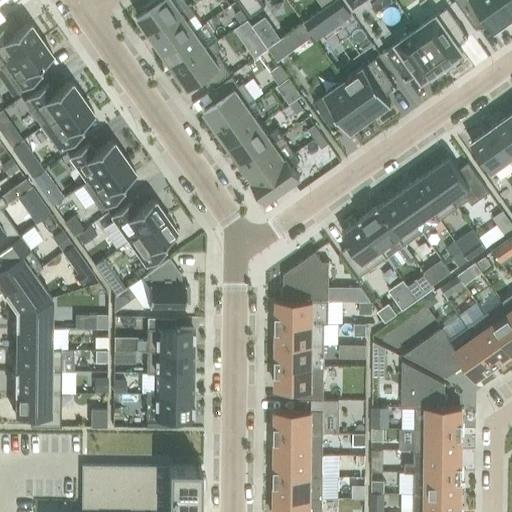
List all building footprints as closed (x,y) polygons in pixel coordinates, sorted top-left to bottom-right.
[(138,16),(150,34),(181,12),(172,0),(160,0),(159,1),(157,0),(155,0),(146,7),(148,9),(138,16)] [(260,0),(238,0),(250,16),(265,5),(260,0)] [(341,0),(334,0),(326,6),(337,22),(350,13),(341,0)] [(346,0),(352,9),(364,0),(346,0)] [(455,0),(475,29),(487,20),(494,30),(511,17),(511,12),(503,0),(455,0)] [(511,0),(503,0),(511,12),(511,0)] [(163,52),(194,30),(187,20),(195,14),(190,7),(181,12),(150,34),(163,52)] [(468,36),(447,7),(416,29),(444,69),(457,60),(455,57),(462,52),(457,44),(468,36)] [(240,9),(234,14),(241,24),(247,19),(240,9)] [(267,47),(280,38),(264,16),(251,25),(267,47)] [(247,19),(235,28),(255,57),(268,48),(247,19)] [(0,28),(0,66),(40,38),(29,21),(9,35),(4,27),(6,26),(5,25),(0,28)] [(267,47),(276,60),(312,35),(302,22),(280,38),(267,47)] [(384,51),(405,80),(416,73),(421,80),(429,75),(431,78),(444,69),(416,29),(384,51)] [(175,70),(214,42),(206,47),(194,30),(163,52),(175,70)] [(52,55),(40,38),(0,66),(0,68),(17,93),(41,76),(41,75),(38,76),(32,68),(52,55)] [(202,78),(209,87),(229,73),(223,64),(223,63),(215,51),(219,48),(214,42),(175,70),(188,88),(202,78)] [(390,102),(385,94),(396,87),(375,57),(345,79),(371,116),(390,102)] [(288,77),(279,64),(270,71),(279,84),(282,82),(288,77)] [(204,110),(216,128),(255,101),(243,82),(238,85),(232,76),(211,91),(218,100),(204,110)] [(288,77),(282,82),(289,92),(295,87),(288,77)] [(333,131),(344,123),(350,131),(371,116),(345,79),(312,102),(333,131)] [(23,100),(41,126),(82,97),(70,80),(51,94),(45,86),(48,84),(47,83),(23,100)] [(94,113),(82,97),(41,126),(59,151),(83,134),(82,133),(80,135),(74,127),(94,113)] [(303,108),(296,98),(289,103),(296,113),(303,108)] [(229,146),(260,124),(253,113),(260,108),(255,101),(216,128),(229,146)] [(0,130),(10,124),(0,110),(0,130)] [(511,155),(511,123),(506,116),(489,128),(509,157),(511,155)] [(241,163),(272,141),(280,136),(283,134),(277,126),(267,134),(260,124),(229,146),(241,163)] [(314,138),(321,134),(314,124),(307,129),(314,138)] [(509,157),(489,128),(470,141),(491,170),(509,157)] [(328,143),(321,134),(314,138),(321,148),(328,143)] [(253,180),(252,181),(252,182),(294,153),(294,152),(284,158),(277,148),(285,142),(280,136),(272,141),(241,163),(253,180)] [(82,184),(82,185),(123,156),(112,139),(92,153),(87,145),(89,144),(88,142),(68,157),(85,181),(82,184)] [(265,200),(276,192),(278,195),(289,187),(288,184),(299,176),(291,165),(299,160),(294,153),(252,182),(265,200)] [(42,169),(31,154),(21,161),(32,176),(42,169)] [(135,172),(123,156),(82,185),(100,210),(124,193),(124,192),(121,194),(115,186),(135,172)] [(449,156),(430,169),(457,207),(468,199),(471,204),(489,192),(468,162),(458,169),(449,156)] [(8,175),(18,168),(10,157),(0,165),(8,175)] [(32,177),(51,205),(52,205),(62,199),(64,197),(48,175),(44,169),(43,169),(32,177)] [(457,207),(430,169),(413,182),(439,219),(457,207)] [(16,185),(21,193),(31,186),(25,179),(16,185)] [(439,219),(413,182),(395,194),(422,231),(439,219)] [(49,213),(31,186),(21,193),(17,195),(36,222),(49,213)] [(422,231),(395,194),(378,206),(378,205),(377,206),(404,244),(422,231)] [(110,215),(128,241),(165,215),(153,198),(134,212),(128,204),(131,202),(130,201),(110,215)] [(0,247),(19,234),(0,207),(6,203),(0,206),(0,247)] [(404,244),(377,206),(359,218),(386,256),(404,244)] [(492,217),(496,223),(504,234),(511,228),(511,224),(502,210),(492,217)] [(177,231),(165,215),(128,241),(146,266),(166,252),(165,251),(162,253),(157,245),(177,231)] [(82,228),(75,217),(65,224),(73,235),(82,228)] [(358,276),(386,256),(359,218),(358,219),(359,220),(342,232),(350,244),(340,251),(358,276)] [(82,244),(96,234),(90,225),(76,235),(82,244)] [(63,230),(52,238),(61,250),(71,243),(63,230)] [(0,247),(0,286),(3,291),(2,292),(3,293),(41,266),(28,247),(19,234),(0,247)] [(477,235),(459,247),(461,250),(468,259),(485,247),(478,236),(477,235)] [(511,235),(492,250),(499,259),(511,250),(511,235)] [(452,257),(458,266),(468,259),(461,250),(452,257)] [(282,299),(276,299),(276,300),(328,301),(329,261),(321,261),(314,251),(283,273),(282,299)] [(491,264),(485,255),(476,261),(482,270),(491,264)] [(150,305),(187,305),(189,305),(189,286),(185,286),(185,283),(183,283),(183,286),(180,286),(180,274),(168,257),(141,275),(148,285),(148,305),(150,305)] [(457,274),(464,284),(481,272),(475,262),(457,274)] [(73,275),(81,285),(94,275),(87,265),(73,275)] [(14,309),(51,297),(33,272),(42,266),(41,266),(3,293),(14,309)] [(423,271),(432,284),(440,279),(430,266),(423,271)] [(446,282),(453,292),(464,284),(457,274),(446,282)] [(125,287),(117,277),(107,284),(115,294),(125,287)] [(407,286),(417,300),(427,292),(417,278),(407,286)] [(417,300),(407,286),(402,280),(388,290),(403,310),(417,300)] [(114,295),(113,311),(135,295),(128,285),(125,287),(115,294),(114,295)] [(348,287),(348,300),(359,301),(371,301),(361,287),(348,287)] [(420,298),(428,308),(437,301),(430,291),(420,298)] [(511,293),(502,300),(511,315),(511,293)] [(51,297),(14,309),(14,327),(15,327),(51,327),(51,297)] [(328,301),(276,300),(276,322),(328,322),(328,301)] [(511,315),(502,300),(484,313),(511,352),(511,351),(511,315)] [(371,301),(359,301),(359,312),(371,312),(371,301)] [(377,312),(382,320),(385,322),(386,322),(396,314),(388,303),(377,312)] [(107,328),(107,314),(95,313),(95,328),(107,328)] [(511,352),(484,313),(466,325),(494,365),(501,360),(500,360),(511,352)] [(146,350),(192,350),(192,328),(174,327),(174,317),(147,317),(146,327),(146,350)] [(328,322),(276,322),(276,343),(324,344),(324,323),(328,323),(328,322)] [(353,323),(353,335),(365,335),(365,323),(353,323)] [(449,337),(448,338),(466,362),(476,377),(487,369),(487,370),(494,365),(466,325),(449,337)] [(15,348),(51,349),(51,327),(15,327),(14,327),(14,328),(15,328),(15,348)] [(441,328),(403,354),(446,376),(452,372),(452,373),(462,366),(462,365),(465,363),(466,362),(448,338),(441,328)] [(372,361),(385,362),(385,349),(373,341),(372,340),(372,361)] [(324,344),(276,343),(275,365),(323,365),(324,344)] [(365,344),(338,344),(338,357),(365,357),(365,344)] [(60,371),(60,349),(51,349),(15,348),(15,369),(13,369),(13,370),(60,371)] [(95,362),(107,361),(107,349),(95,349),(95,362)] [(113,349),(113,363),(125,363),(125,349),(113,349)] [(156,371),(191,372),(192,350),(146,350),(146,371),(156,371)] [(444,383),(401,360),(401,406),(426,406),(462,407),(462,406),(444,406),(444,401),(445,390),(444,390),(444,383)] [(275,365),(275,387),(291,388),(291,399),(323,399),(323,388),(323,365),(275,365)] [(13,392),(60,392),(60,371),(13,370),(13,392)] [(156,371),(155,393),(191,394),(191,372),(156,371)] [(106,377),(95,377),(94,392),(106,392),(106,377)] [(112,392),(113,392),(125,393),(125,380),(113,380),(113,386),(112,392)] [(30,414),(30,425),(60,426),(60,392),(13,392),(13,393),(14,393),(14,414),(30,414)] [(172,416),(191,416),(191,394),(155,393),(146,393),(145,416),(146,416),(172,416)] [(426,427),(426,428),(462,428),(462,421),(461,421),(462,407),(426,406),(426,407),(426,427)] [(106,426),(106,408),(90,408),(90,426),(106,426)] [(323,410),(275,410),(275,432),(323,433),(323,410)] [(146,416),(145,427),(172,427),(172,416),(146,416)] [(371,427),(372,427),(383,427),(384,427),(384,418),(373,418),(371,418),(371,427)] [(383,440),(383,427),(372,427),(371,427),(371,440),(383,440)] [(462,428),(414,428),(413,450),(461,450),(461,436),(462,436),(462,428)] [(323,433),(275,432),(274,454),(322,454),(323,433)] [(353,445),(365,445),(365,433),(353,433),(353,445)] [(382,448),(371,448),(371,471),(382,471),(382,448)] [(461,450),(413,450),(413,462),(404,462),(404,471),(461,472),(461,464),(461,450)] [(322,454),(274,454),(274,475),(322,476),(322,454)] [(356,467),(365,467),(365,455),(356,455),(356,467)] [(199,511),(200,481),(193,481),(193,465),(170,465),(81,464),(81,511),(167,511),(199,511)] [(461,472),(404,471),(404,472),(413,472),(413,493),(461,493),(461,480),(461,472)] [(322,476),(274,475),(274,497),(322,497),(322,476)] [(372,480),(372,492),(383,492),(384,480),(372,480)] [(364,486),(353,486),(353,498),(364,498),(364,486)] [(383,492),(370,492),(370,507),(383,507),(383,492)] [(461,493),(413,493),(412,511),(460,511),(461,507),(461,493)] [(274,497),(273,511),(321,511),(322,497),(274,497)]
